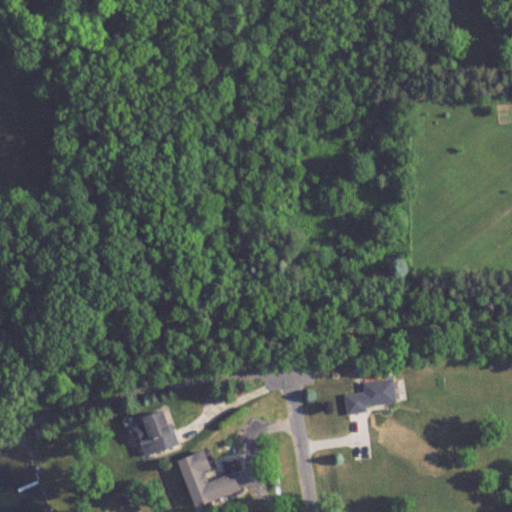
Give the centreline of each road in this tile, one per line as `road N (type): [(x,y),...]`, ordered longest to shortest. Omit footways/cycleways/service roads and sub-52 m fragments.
road 1 (residential): [(264,380),(130,390),(0,424)]
road 2 (residential): [(312,511),(283,386),(264,380)]
